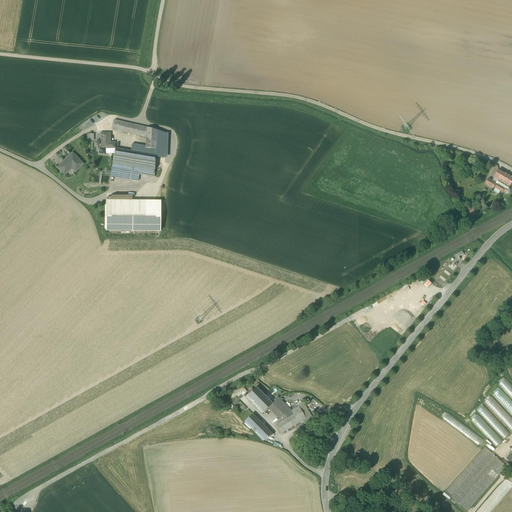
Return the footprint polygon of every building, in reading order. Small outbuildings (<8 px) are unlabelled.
[(183,77),(169,73),(167,77),(181,82),(183,77)] [(139,175),(154,177),(155,157),(156,130),(114,120),(112,128),(114,130),(146,138),(146,147),(145,153),(131,151),(115,148),(114,154),(112,168),(139,173),(139,175)] [(156,130),(155,157),(167,158),(168,133),(165,133),(156,130)] [(105,149),(115,149),(115,143),(110,143),(110,133),(100,133),(100,141),(99,141),(98,141),(97,142),(97,144),(100,144),(100,148),(99,148),(99,149),(99,154),(105,154),(105,149)] [(132,144),(131,151),(145,153),(146,147),(132,144)] [(57,168),(64,175),(72,168),(73,167),(76,171),(82,165),(76,159),(77,158),(72,153),(57,168)] [(138,180),(139,175),(139,173),(112,168),(111,175),(138,180)] [(494,177),(495,177),(492,181),(489,179),(486,184),(493,189),(494,187),(503,192),(505,194),(507,194),(508,194),(509,193),(510,192),(510,191),(510,190),(509,189),(511,185),(511,177),(504,172),(499,170),(494,177)] [(160,206),(106,205),(106,231),(160,231),(160,206)] [(464,213),(470,221),(476,218),(471,211),(470,209),(468,211),(465,212),(464,213)] [(464,254),(462,252),(455,256),(458,261),(460,259),(459,257),(464,254)] [(511,385),(505,378),(499,384),(508,394),(511,391),(511,392),(511,385)] [(246,398),(262,413),(268,407),(271,403),(254,388),(246,398)] [(511,401),(500,388),(494,394),(511,413),(511,401)] [(268,407),(281,418),(284,415),(287,417),(293,414),(291,411),(292,410),(285,404),(277,396),(271,403),(268,407)] [(511,430),(511,417),(491,396),(485,402),(511,430)] [(298,404),(299,406),(305,419),(312,415),(310,411),(305,401),(298,404)] [(510,433),(484,405),(477,410),(504,439),(510,433)] [(280,432),(305,419),(299,406),(292,410),(291,411),(293,414),(287,417),(275,423),(280,432)] [(447,412),(442,419),(480,446),(484,439),(447,412)] [(243,421),(262,440),(272,433),(251,413),(243,421)] [(472,420),(497,446),(503,441),(478,414),(472,420)] [(445,492),(467,511),(505,469),(503,467),(505,465),(485,447),(445,492)]
